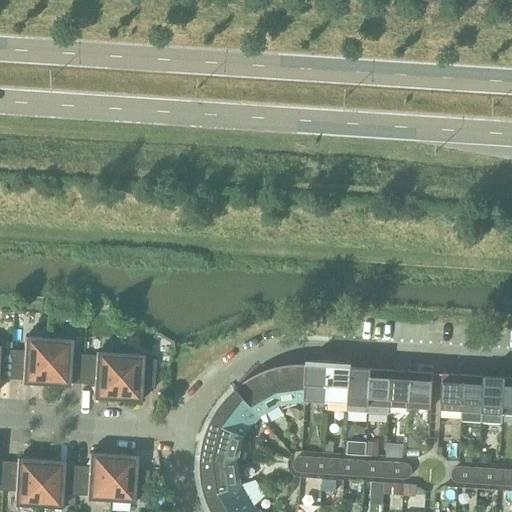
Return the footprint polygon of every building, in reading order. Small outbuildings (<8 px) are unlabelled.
[(24,351),(11,350),(9,379),(22,380),(22,384),(45,385),(48,338),(25,337),(24,351)] [(72,340),(48,338),(45,385),(69,387),(69,383),(81,384),(83,355),(71,354),(72,340)] [(0,378),(9,379),(11,350),(0,349),(0,378)] [(95,356),(83,355),(81,384),(94,384),(93,399),(116,401),(119,353),(96,352),(95,356)] [(143,355),(119,353),(116,401),(140,402),(141,388),(153,389),(155,360),(143,359),(143,355)] [(305,401),(307,365),(301,365),(295,365),(286,366),(278,367),(268,370),(280,404),(305,401)] [(326,402),(328,366),(307,365),(305,401),(326,402)] [(348,404),(350,368),(328,366),(326,402),(348,404)] [(368,413),(370,369),(350,368),(348,404),(347,412),(368,413)] [(389,407),(391,370),(370,369),(368,413),(388,415),(389,407)] [(280,404),(268,370),(260,373),(253,377),(247,380),(242,383),(235,389),(259,416),(280,404)] [(409,408),(411,372),(391,370),(389,407),(409,408)] [(431,409),(433,373),(411,372),(409,408),(431,409)] [(441,410),(462,411),(464,375),(443,374),(441,410)] [(464,375),(462,411),(462,421),(482,422),(482,412),(485,376),(464,375)] [(505,378),(485,376),(482,412),(503,414),(505,378)] [(511,377),(505,378),(503,414),(511,414),(511,377)] [(259,416),(235,389),(231,393),(223,402),(218,409),(212,418),(211,420),(244,436),(259,416)] [(201,454),(201,459),(237,461),(237,460),(244,436),(211,420),(208,427),(205,436),(203,445),(201,454)] [(410,435),(409,446),(421,447),(422,436),(410,435)] [(265,440),(258,437),(256,442),(262,445),(265,440)] [(325,440),(324,452),(335,453),(336,441),(325,440)] [(365,455),(378,456),(379,442),(366,441),(366,443),(365,455)] [(348,442),(347,454),(359,455),(360,443),(348,442)] [(86,500),(110,501),(113,454),(89,452),(88,467),(76,466),(74,495),(86,496),(86,500)] [(137,455),(113,454),(110,501),(134,503),(134,499),(146,500),(148,471),(136,470),(137,455)] [(480,463),(491,464),(491,455),(481,454),(480,463)] [(293,464),(308,465),(309,457),(302,457),(299,457),(297,457),(295,459),(293,462),(293,464)] [(308,465),(321,466),(322,458),(309,457),(308,465)] [(14,505),(37,507),(40,460),(17,458),(16,462),(4,462),(2,490),(9,491),(15,491),(14,505)] [(321,466),(335,466),(336,459),(322,458),(321,466)] [(206,496),(240,485),(237,461),(201,459),(201,466),(202,476),(204,488),(206,496)] [(335,466),(348,467),(349,460),(336,459),(335,466)] [(62,494),(74,495),(76,466),(64,465),(64,461),(40,460),(37,507),(61,508),(62,494)] [(348,467),(361,468),(361,460),(349,460),(348,467)] [(361,468),(373,469),(374,461),(361,460),(361,468)] [(373,469),(385,470),(385,462),(374,461),(373,469)] [(385,470),(397,470),(398,463),(385,462),(385,470)] [(404,463),(398,463),(397,470),(412,471),(412,468),(410,466),(407,464),(404,463)] [(308,465),(293,464),(293,465),(293,467),(294,469),(296,471),(299,472),(307,473),(308,465)] [(321,474),(321,466),(308,465),(307,473),(321,474)] [(321,466),(321,474),(335,474),(335,466),(321,466)] [(348,475),(348,467),(335,466),(335,474),(348,475)] [(348,467),(348,475),(360,476),(361,468),(348,467)] [(466,467),(459,467),(456,467),(454,469),(452,471),(451,473),(451,474),(465,475),(466,467)] [(466,467),(465,475),(478,476),(478,468),(466,467)] [(373,477),(373,469),(361,468),(360,476),(373,477)] [(490,477),(490,469),(478,468),(478,476),(490,477)] [(373,469),(373,477),(384,478),(385,470),(373,469)] [(490,469),(490,477),(502,477),(503,469),(490,469)] [(511,477),(511,469),(503,469),(502,477),(511,477)] [(397,479),(397,470),(385,470),(384,478),(397,479)] [(397,470),(397,479),(404,479),(406,479),(408,478),(410,476),(411,474),(412,472),(412,471),(397,470)] [(459,482),(465,483),(465,475),(451,474),(451,475),(452,477),(453,480),(455,481),(456,482),(459,482)] [(465,475),(465,483),(477,484),(478,476),(465,475)] [(490,477),(478,476),(477,484),(490,484),(490,477)] [(490,477),(490,484),(502,485),(502,477),(490,477)] [(511,477),(502,477),(502,485),(511,485),(511,477)] [(322,480),(322,491),(335,491),(336,480),(322,480)] [(293,482),(287,492),(291,494),(296,484),(293,482)] [(372,483),(372,491),(383,492),(384,484),(372,483)] [(393,484),(393,495),(403,495),(403,484),(393,484)] [(404,484),(404,495),(411,496),(415,492),(415,485),(404,484)] [(240,485),(206,496),(207,498),(211,507),(213,511),(246,511),(253,506),(240,485)]
